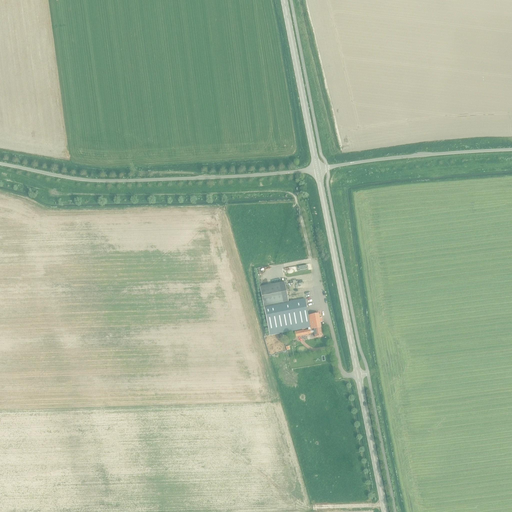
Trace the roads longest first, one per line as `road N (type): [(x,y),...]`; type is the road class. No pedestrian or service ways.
road 1 (tertiary): [(384,511),(316,169)]
road 2 (unclassified): [(0,164),(102,181),(316,169)]
road 3 (unclassified): [(316,169),(511,150)]
road 4 (tertiary): [(316,169),(284,0)]
